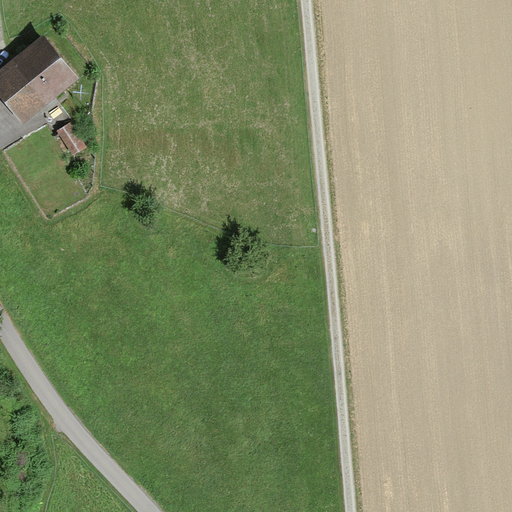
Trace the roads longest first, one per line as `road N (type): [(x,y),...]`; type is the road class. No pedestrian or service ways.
road 1 (track): [(351,511),(306,0)]
road 2 (unclassified): [(152,511),(83,440),(0,320)]
